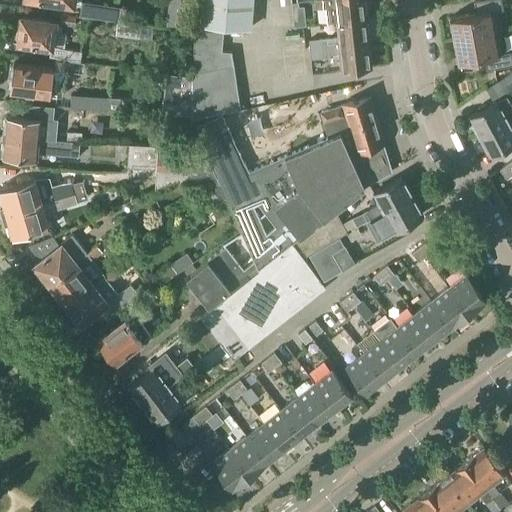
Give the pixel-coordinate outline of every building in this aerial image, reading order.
[(251,29),(253,0),(199,0),(197,25),(224,27),(251,29)] [(291,4),(294,27),(306,26),(303,7),(298,7),(298,2),(292,3),(291,0),(279,0),(280,5),(291,4)] [(338,22),(364,19),(362,0),(313,0),(315,9),(324,8),(326,23),(338,22)] [(450,18),(454,40),(501,32),(497,10),(503,9),(501,0),(483,0),(475,2),(477,13),(450,18)] [(81,2),(79,16),(118,22),(120,7),(81,2)] [(74,24),(76,16),(76,15),(61,13),(60,22),(21,17),(18,43),(50,47),(51,47),(53,31),(61,32),(62,22),(74,24)] [(341,47),(367,44),(364,19),(338,22),(340,36),(340,42),(341,47)] [(152,29),(117,24),(116,37),(151,41),(152,29)] [(191,116),(241,108),(232,51),(222,51),(224,27),(197,25),(193,25),(192,77),(191,116)] [(501,32),(454,40),(458,62),(485,57),(487,69),(511,64),(511,61),(510,53),(505,54),(504,53),(501,32)] [(310,50),(310,51),(320,49),(341,47),(340,42),(340,36),(309,40),(310,50)] [(367,44),(341,47),(341,53),(344,72),(370,69),(367,44)] [(80,62),(82,51),(51,47),(50,47),(48,58),(80,62)] [(310,51),(311,59),(333,57),(333,54),(341,53),(341,47),(320,49),(310,51)] [(56,96),(60,69),(15,64),(11,91),(56,96)] [(493,100),(511,87),(511,72),(487,89),(493,100)] [(160,113),(191,116),(192,77),(166,73),(160,113)] [(120,98),(70,95),(69,108),(119,111),(120,98)] [(469,116),(480,135),(508,121),(511,118),(511,107),(506,97),(469,116)] [(370,98),(321,112),(329,137),(339,133),(377,122),(370,98)] [(56,140),(57,130),(40,129),(41,118),(7,115),(5,136),(56,140)] [(222,115),(196,126),(219,178),(217,178),(219,182),(226,199),(227,199),(241,232),(258,270),(291,244),(335,210),(364,187),(392,171),(390,164),(360,178),(348,153),(339,133),(329,137),(248,171),(222,115)] [(511,118),(508,121),(480,135),(490,154),(511,142),(511,118)] [(377,122),(339,133),(348,153),(383,143),(377,122)] [(56,140),(5,136),(3,157),(38,159),(38,153),(78,157),(79,143),(72,143),(72,142),(56,140)] [(219,182),(217,178),(204,148),(190,148),(190,147),(129,144),(127,166),(156,168),(156,176),(155,190),(176,181),(209,183),(209,184),(213,182),(219,182)] [(507,179),(511,175),(511,171),(506,164),(499,170),(507,179)] [(367,221),(412,196),(402,177),(374,192),(381,203),(362,214),(367,221)] [(0,206),(2,214),(74,193),(71,183),(71,181),(60,183),(38,189),(34,179),(0,188),(0,206)] [(83,180),(71,183),(74,193),(77,201),(88,198),(83,180)] [(213,182),(209,184),(221,202),(226,199),(219,182),(213,182)] [(12,237),(48,227),(44,213),(77,202),(77,201),(74,193),(2,214),(5,223),(8,224),(12,237)] [(412,196),(367,221),(377,239),(422,214),(412,196)] [(352,218),(342,223),(340,219),(335,210),(291,244),(302,258),(308,255),(309,254),(320,248),(336,238),(339,237),(346,232),(356,226),(352,218)] [(346,232),(351,241),(361,235),(356,226),(346,232)] [(187,276),(209,305),(230,288),(233,292),(259,272),(258,270),(241,232),(222,244),(224,247),(187,276)] [(48,283),(76,261),(87,253),(72,234),(61,243),(33,264),(48,283)] [(309,254),(308,255),(324,281),(342,271),(342,270),(337,262),(332,253),(344,246),(339,237),(336,238),(320,248),(309,254)] [(66,305),(93,284),(104,275),(92,260),(105,249),(100,243),(87,253),(76,261),(48,283),(66,305)] [(418,248),(425,257),(432,252),(425,243),(418,248)] [(324,286),(302,258),(291,244),(258,270),(259,272),(233,292),(202,316),(222,342),(228,350),(234,356),(324,286)] [(419,263),(425,257),(418,248),(411,253),(419,263)] [(185,254),(169,264),(175,273),(191,263),(185,254)] [(108,283),(113,280),(132,265),(127,258),(104,275),(93,284),(66,305),(81,325),(114,299),(122,309),(142,294),(134,284),(118,296),(108,283)] [(380,270),(388,280),(395,274),(387,265),(380,270)] [(381,285),(388,280),(380,270),(374,275),(381,285)] [(448,287),(468,313),(486,299),(466,273),(448,287)] [(431,301),(451,326),(468,313),(448,287),(431,301)] [(346,297),(354,306),(360,301),(353,291),(346,297)] [(347,311),(354,306),(346,297),(339,302),(347,311)] [(434,340),(451,326),(431,301),(414,314),(434,340)] [(98,341),(105,350),(103,354),(109,361),(113,360),(114,362),(151,333),(145,325),(143,322),(145,321),(138,312),(126,321),(125,320),(98,341)] [(417,353),(434,340),(414,314),(397,327),(417,353)] [(400,366),(417,353),(397,327),(390,317),(373,331),(380,340),(400,366)] [(316,335),(323,330),(316,321),(309,326),(316,335)] [(305,344),(312,338),(305,329),(298,334),(305,344)] [(363,354),(383,379),(400,366),(380,340),(363,354)] [(208,366),(228,350),(222,342),(192,366),(198,373),(207,365),(208,366)] [(177,376),(180,374),(177,370),(175,367),(174,366),(165,353),(152,364),(154,367),(129,387),(142,404),(168,384),(177,376)] [(268,358),(275,367),(282,362),(274,353),(268,358)] [(366,392),(383,379),(363,354),(346,367),(366,392)] [(186,357),(174,366),(175,367),(177,370),(180,374),(191,365),(186,357)] [(268,372),(275,367),(268,358),(261,363),(268,372)] [(315,383),(335,409),(352,395),(332,370),(315,383)] [(142,404),(156,421),(181,402),(191,394),(177,376),(168,384),(142,404)] [(233,385),(240,394),(247,389),(240,379),(233,385)] [(318,422),(335,409),(315,383),(298,397),(318,422)] [(234,399),(240,394),(233,385),(226,390),(234,399)] [(281,410),(300,436),(318,422),(298,397),(281,410)] [(199,411),(206,421),(213,415),(206,406),(199,411)] [(283,449),(300,436),(281,410),(263,423),(283,449)] [(199,426),(206,421),(199,411),(192,416),(199,426)] [(246,437),(266,462),(283,449),(263,423),(246,437)] [(175,447),(186,439),(177,428),(167,436),(175,447)] [(190,445),(195,441),(189,434),(186,436),(188,439),(186,440),(190,445)] [(249,476),(266,462),(246,437),(229,450),(249,476)] [(483,447),(464,462),(484,488),(492,498),(499,508),(507,502),(492,482),(503,474),(483,447)] [(232,489),(249,476),(229,450),(212,463),(232,489)] [(463,462),(445,476),(466,503),(467,501),(477,494),(491,511),(494,511),(499,508),(492,498),(484,488),(464,462),(463,462)] [(436,483),(427,490),(444,511),(458,511),(457,509),(466,503),(445,476),(436,483)] [(444,511),(427,490),(400,511),(401,511),(444,511)] [(511,511),(511,505),(510,503),(503,509),(505,511),(511,511)]
